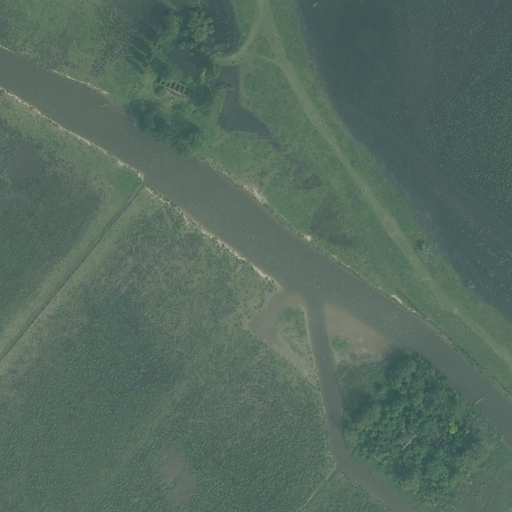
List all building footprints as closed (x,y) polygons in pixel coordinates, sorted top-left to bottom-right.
[(187,87),(163,76),(160,84),(191,97),(194,90),(187,87)] [(420,376),(413,384),(419,389),(426,381),(420,376)] [(425,394),(431,399),(435,394),(429,388),(425,394)] [(418,435),(411,429),(409,432),(393,419),(379,436),(395,449),(396,449),(402,454),(418,435)] [(450,435),(431,419),(418,434),(437,450),(450,435)] [(466,426),(459,434),(463,437),(464,436),(467,439),(473,432),(466,426)]
